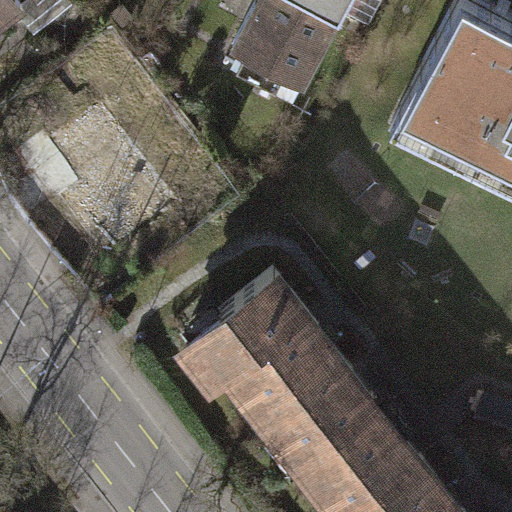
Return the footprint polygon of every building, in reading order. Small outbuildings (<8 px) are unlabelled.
[(246,0),(225,41),(244,51),(236,65),(267,81),(274,67),(293,77),(333,0),(246,0)] [(511,10),(492,0),(444,0),(383,117),(511,178),(511,10)] [(123,99),(51,137),(114,254),(185,216),(123,99)] [(291,450),(365,391),(264,262),(175,332),(206,371),(220,360),(291,450)] [(460,511),(365,391),(291,450),(339,511),(460,511)]
